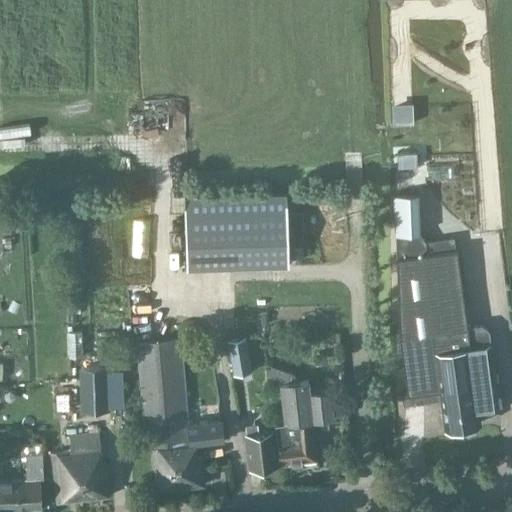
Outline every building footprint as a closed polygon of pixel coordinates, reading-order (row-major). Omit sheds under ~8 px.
[(399,336),(467,327),(457,249),(455,250),(454,238),(425,241),(419,235),(416,195),(391,196),(396,258),(399,336)] [(288,264),(286,210),(185,214),(187,268),(288,264)] [(479,214),(482,233),(504,230),(501,211),(479,214)] [(146,257),(147,222),(132,222),(130,257),(146,257)] [(487,324),(467,327),(399,336),(407,393),(439,389),(444,428),(480,423),(479,413),(499,410),(490,344),(487,324)] [(187,424),(185,408),(180,338),(137,342),(147,445),(153,445),(157,490),(204,485),(200,454),(196,454),(195,443),(224,440),(222,420),(187,424)] [(247,342),(230,344),(235,379),(252,377),(247,342)] [(333,417),(330,390),(310,392),(308,380),(285,383),(284,370),(270,365),(271,385),(280,384),(285,422),(275,423),(280,464),(316,460),(312,419),(333,417)] [(104,367),(80,370),(84,409),(108,407),(104,367)] [(22,431),(23,442),(46,442),(45,430),(22,431)] [(250,469),(278,466),(273,430),(246,433),(250,469)] [(57,502),(110,496),(106,461),(102,462),(99,432),(69,435),(71,450),(51,452),(57,502)] [(0,510),(42,508),(40,479),(43,479),(42,455),(41,442),(20,443),(20,455),(26,456),(27,479),(0,480),(0,510)]
